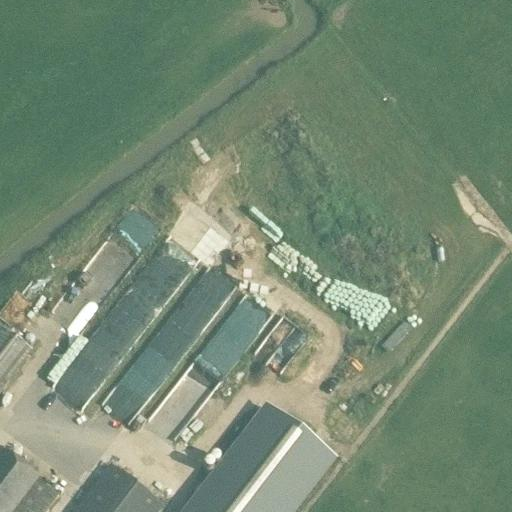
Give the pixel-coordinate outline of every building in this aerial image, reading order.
[(68,439),(111,385),(111,281),(81,318),(81,323),(27,390),(27,395),(45,409),(45,424),(63,439),(68,439)] [(0,395),(31,356),(0,332),(0,395)] [(294,511),(335,459),(268,407),(186,511),(294,511)] [(0,511),(45,511),(57,497),(4,456),(0,461),(0,511)] [(110,468),(75,511),(159,511),(162,509),(110,468)]
